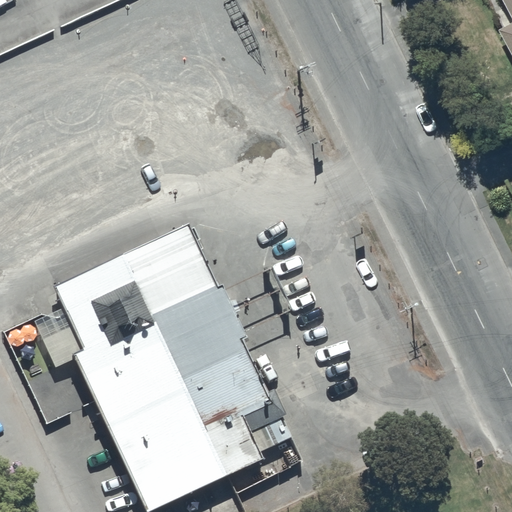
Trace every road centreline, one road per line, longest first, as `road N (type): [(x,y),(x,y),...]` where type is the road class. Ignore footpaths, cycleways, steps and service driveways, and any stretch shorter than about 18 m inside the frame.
road 1 (unknown): [(0,336),(26,296),(117,236),(183,210),(281,212),(345,375),(364,394),(393,404),(464,399)]
road 2 (tertiary): [(511,386),(325,0)]
road 3 (unknown): [(64,511),(0,376)]
